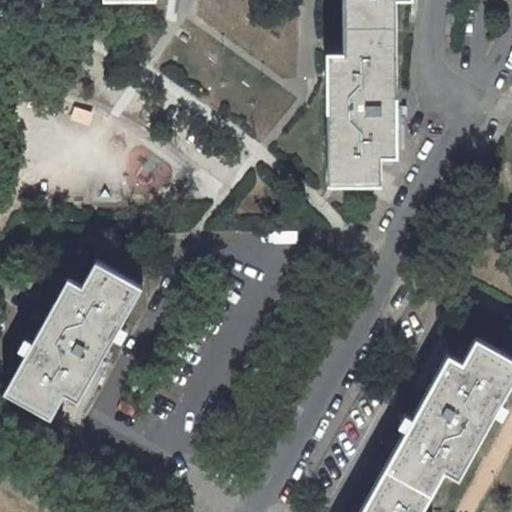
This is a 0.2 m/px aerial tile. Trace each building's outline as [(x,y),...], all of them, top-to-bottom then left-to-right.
[(342,0),(342,48),(326,48),(326,63),(326,72),(329,178),(379,178),(378,149),(394,149),(393,0),(342,0)] [(62,73),(77,73),(77,48),(62,48),(62,73)] [(326,63),(316,64),(316,73),(326,72),(326,63)] [(479,278),(511,291),(511,251),(493,244),(479,278)] [(65,391),(77,398),(92,373),(99,360),(142,284),(97,258),(83,284),(69,276),(5,390),(49,415),(65,391)] [(417,511),(444,466),(456,473),(511,371),(511,355),(475,334),(462,358),(449,350),(434,377),(427,390),(358,511),(417,511)] [(100,378),(108,365),(99,360),(92,373),(100,378)] [(434,377),(425,372),(417,385),(427,390),(434,377)]
